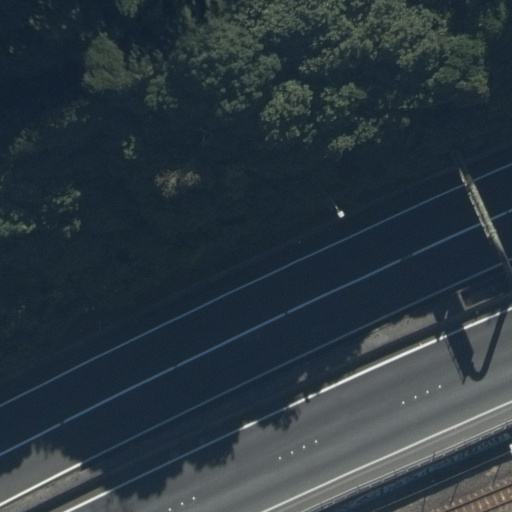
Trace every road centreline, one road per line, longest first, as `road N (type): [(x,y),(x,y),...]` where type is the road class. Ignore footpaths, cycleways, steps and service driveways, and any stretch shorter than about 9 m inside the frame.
road 1 (trunk): [(0,454),(468,227)]
road 2 (trunk): [(511,362),(178,511)]
